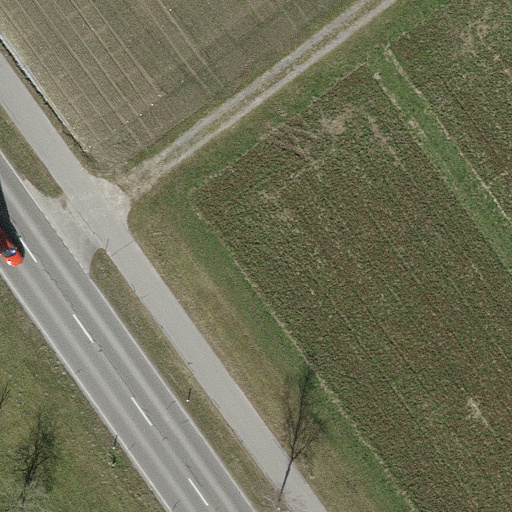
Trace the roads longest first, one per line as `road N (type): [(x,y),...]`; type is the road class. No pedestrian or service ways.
road 1 (track): [(34,258),(381,0)]
road 2 (secondary): [(213,511),(0,210)]
